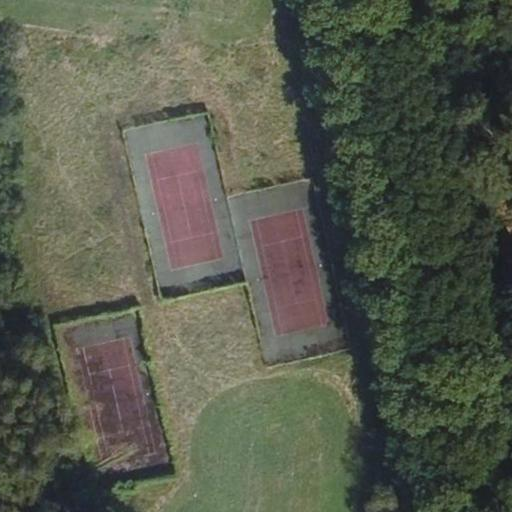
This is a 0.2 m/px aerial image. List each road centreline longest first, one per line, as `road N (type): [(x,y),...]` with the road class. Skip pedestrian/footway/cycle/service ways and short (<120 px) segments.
road 1 (track): [(166,65),(145,96),(115,111),(110,144),(147,299),(114,318)]
road 2 (unknown): [(182,0),(166,65),(207,87),(226,119),(239,193)]
